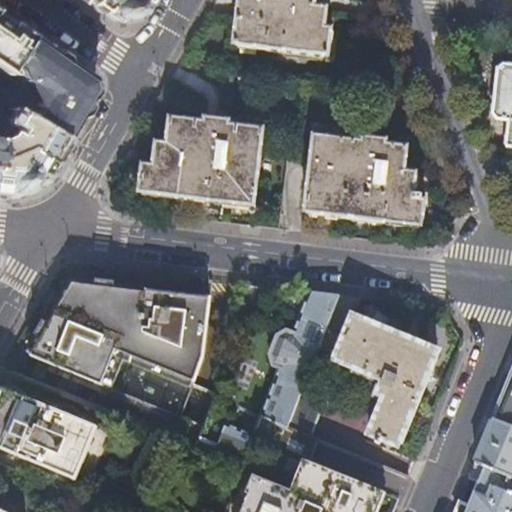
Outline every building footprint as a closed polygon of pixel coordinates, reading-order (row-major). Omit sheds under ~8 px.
[(88,0),(115,18),(140,14),(147,0),(88,0)] [(264,0),(264,5),(244,4),(242,27),(239,50),(333,59),(335,32),(329,32),(330,12),(319,11),(320,0),(264,0)] [(0,70),(5,73),(9,68),(32,34),(5,15),(0,11),(0,70)] [(29,115),(67,137),(91,96),(87,72),(57,52),(32,34),(9,68),(32,85),(38,87),(46,92),(40,103),(38,101),(29,115)] [(508,151),(511,151),(511,69),(503,69),(498,73),(494,118),(499,123),(511,124),(508,151)] [(0,194),(9,196),(28,187),(43,179),(61,148),(67,137),(29,115),(12,105),(5,119),(6,125),(10,127),(5,135),(0,137),(0,194)] [(257,213),(266,135),(173,125),(170,149),(160,149),(157,173),(146,172),(143,201),(257,213)] [(409,151),(316,141),(307,219),(355,223),(424,230),(427,205),(424,204),(424,200),(416,200),(418,177),(407,176),(409,151)] [(54,319),(32,357),(181,417),(204,359),(211,300),(142,292),(75,284),(54,319)] [(261,416),(263,416),(289,427),(303,389),(338,296),(310,292),(294,332),(293,331),(280,366),(280,367),(261,416)] [(393,332),(354,315),(337,359),(386,379),(381,394),(386,396),(371,434),(400,445),(422,391),(438,351),(393,332)] [(511,375),(508,385),(494,418),(511,424),(511,375)] [(303,389),(289,427),(313,437),(328,398),(303,389)] [(0,446),(72,477),(94,426),(13,392),(6,407),(0,421),(0,446)] [(483,444),(476,461),(511,475),(511,424),(494,418),(483,444)] [(215,457),(242,468),(255,436),(228,424),(215,457)] [(480,480),(466,511),(511,511),(511,475),(476,461),(470,477),(480,480)] [(265,478),(251,511),(373,511),(382,491),(311,462),(299,492),(265,478)]
